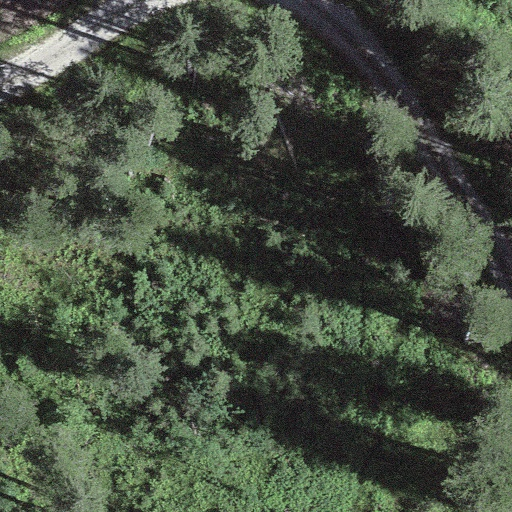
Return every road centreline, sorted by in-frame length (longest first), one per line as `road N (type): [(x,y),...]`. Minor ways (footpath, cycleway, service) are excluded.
road 1 (track): [(312,0),(368,43),(511,275)]
road 2 (track): [(0,87),(140,0)]
